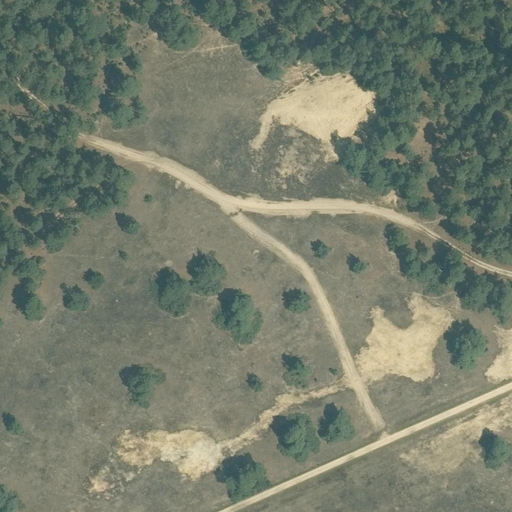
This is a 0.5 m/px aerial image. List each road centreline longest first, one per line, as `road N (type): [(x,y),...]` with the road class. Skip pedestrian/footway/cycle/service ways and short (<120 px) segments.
road 1 (unknown): [(0,50),(24,90),(88,139),(170,168),(223,202),(370,211),(511,275)]
road 2 (track): [(223,202),(311,277),(387,441)]
